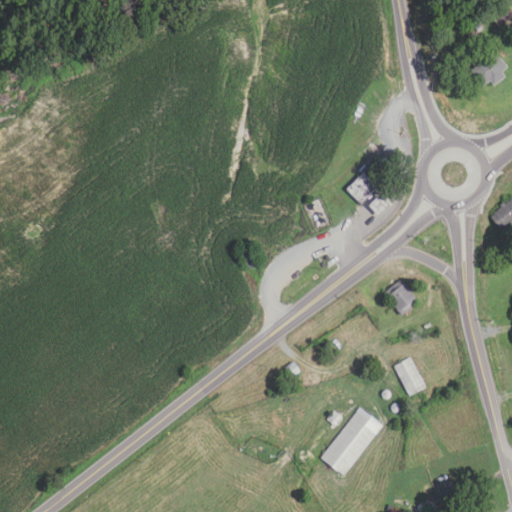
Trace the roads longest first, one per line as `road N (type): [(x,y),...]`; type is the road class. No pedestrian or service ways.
road 1 (primary): [(46,511),(376,253)]
road 2 (tertiary): [(511,499),(468,318),(463,263)]
road 3 (primary): [(483,186),(485,167),(464,144),(443,144),(423,165),(423,185),(445,206),(465,205),(483,186)]
